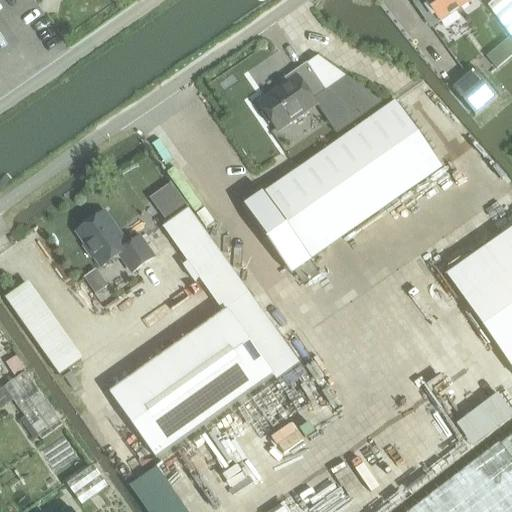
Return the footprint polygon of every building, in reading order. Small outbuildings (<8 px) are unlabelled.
[(430,29),(468,2),(466,0),(420,0),(413,5),(430,29)] [(511,0),(495,0),(487,8),(511,40),(511,0)] [(295,80),(258,105),(277,132),(314,106),(317,104),(314,100),(324,93),(326,92),(306,64),(305,65),(291,75),(295,80)] [(452,90),(475,117),(496,99),(473,72),(452,90)] [(395,103),(306,165),(263,195),(265,197),(247,209),(291,272),(308,260),(310,262),(442,170),(395,103)] [(171,184),(150,199),(167,222),(188,207),(171,184)] [(76,234),(85,247),(83,251),(89,259),(94,259),(101,269),(115,259),(121,260),(132,275),(153,261),(138,240),(126,248),(103,215),(95,221),(92,219),(87,221),(84,225),(84,229),(76,234)] [(511,231),(446,277),(511,371),(511,231)] [(272,379),(225,313),(109,395),(156,461),(272,379)] [(71,373),(63,379),(73,392),(81,387),(71,373)] [(24,375),(3,389),(24,419),(20,422),(34,442),(38,438),(41,443),(62,428),(24,375)] [(511,511),(511,438),(500,447),(499,445),(411,511),(511,511)] [(92,468),(66,486),(82,507),(107,489),(92,468)]
